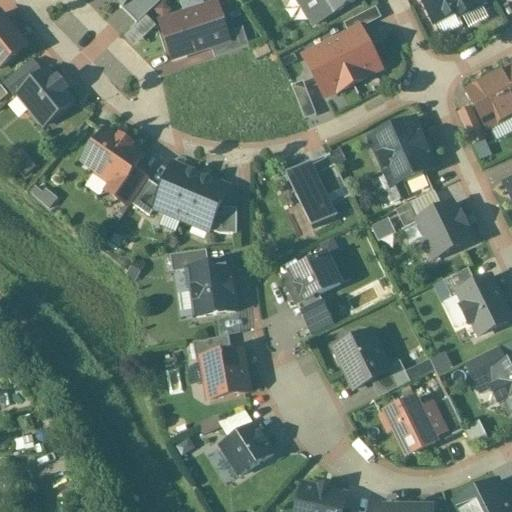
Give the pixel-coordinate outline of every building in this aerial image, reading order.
[(160,0),(127,0),(124,4),(125,4),(119,9),(136,26),(162,2),(160,0)] [(325,21),(325,22),(359,0),(295,0),(314,28),(325,21)] [(418,0),(433,26),(456,14),(459,18),(483,5),(480,0),(418,0)] [(205,12),(160,27),(172,62),(211,49),(225,44),(223,36),(216,18),(221,16),(217,4),(203,8),(205,12)] [(375,9),(344,26),(349,36),(381,19),(375,9)] [(0,69),(26,48),(0,15),(0,69)] [(242,30),(223,36),(225,44),(211,49),(214,60),(248,49),(242,30)] [(368,78),(381,72),(360,31),(304,60),(325,100),(338,94),(339,96),(369,80),(368,78)] [(31,62),(3,84),(15,99),(20,96),(19,95),(42,76),(31,62)] [(511,68),(489,81),(510,118),(511,116),(511,68)] [(65,92),(56,81),(55,82),(47,72),(42,76),(19,95),(20,96),(31,109),(30,110),(30,116),(36,125),(41,125),(43,128),(73,104),(64,93),(65,92)] [(489,81),(466,93),(487,130),(510,118),(489,81)] [(291,88),(305,121),(316,117),(303,84),(291,88)] [(414,120),(369,140),(385,176),(380,178),(391,189),(435,170),(421,139),(422,138),(414,120)] [(478,128),(466,133),(472,146),(484,141),(478,128)] [(118,141),(105,133),(83,165),(96,173),(94,176),(108,186),(110,183),(118,189),(120,190),(132,172),(142,158),(130,149),(131,147),(119,139),(118,141)] [(311,165),(285,177),(312,232),(337,219),(332,207),(316,176),(311,165)] [(182,221),(199,178),(173,167),(162,192),(155,210),(182,221)] [(350,199),(334,167),(332,168),(333,168),(316,176),(332,207),(349,199),(350,199)] [(132,172),(120,190),(118,189),(112,198),(128,210),(131,206),(148,182),(132,172)] [(226,190),(199,178),(182,221),(208,233),(209,232),(216,215),(226,190)] [(511,181),(503,186),(511,204),(511,181)] [(148,182),(131,206),(149,218),(155,210),(162,192),(148,182)] [(410,205),(395,212),(404,231),(418,224),(417,222),(418,222),(410,205)] [(418,222),(417,222),(418,224),(427,243),(423,245),(431,262),(435,260),(470,243),(464,231),(466,230),(465,228),(463,229),(459,219),(460,218),(460,217),(457,218),(451,206),(418,222)] [(224,210),(224,215),(216,215),(209,232),(219,236),(236,236),(236,210),(224,210)] [(388,223),(373,227),(376,239),(392,235),(388,223)] [(330,241),(319,247),(325,257),(326,257),(335,252),(330,241)] [(206,252),(170,257),(172,274),(189,272),(189,271),(208,268),(206,252)] [(325,257),(290,275),(304,303),(339,286),(326,257),(325,257)] [(208,268),(189,271),(189,272),(196,319),(235,313),(229,271),(209,274),(208,268)] [(468,270),(443,282),(451,300),(458,296),(458,295),(475,286),(468,270)] [(475,286),(458,295),(458,296),(464,308),(460,309),(469,327),(472,325),(478,338),(511,322),(490,279),(475,286)] [(353,337),(351,343),(334,351),(345,374),(347,374),(355,391),(370,384),(372,383),(372,381),(388,373),(389,373),(387,369),(376,347),(373,349),(366,335),(364,337),(358,335),(353,337)] [(228,338),(193,344),(196,362),(202,361),(201,360),(231,354),(228,338)] [(497,350),(465,365),(475,384),(491,376),(491,375),(505,368),(497,350)] [(231,354),(201,360),(202,361),(209,401),(248,394),(241,353),(231,354)] [(410,384),(399,363),(387,369),(389,373),(388,373),(396,391),(410,384)] [(511,364),(505,368),(491,375),(491,376),(496,387),(491,389),(498,405),(504,402),(510,414),(511,413),(511,364)] [(388,373),(372,381),(372,383),(370,384),(378,400),(396,391),(388,373)] [(448,399),(429,408),(430,408),(443,435),(441,436),(444,441),(463,432),(448,399)] [(413,402),(386,415),(407,458),(434,445),(432,440),(441,436),(443,435),(430,408),(419,414),(413,402)] [(244,415),(220,425),(230,441),(252,427),(244,415)] [(230,441),(220,448),(239,478),(273,456),(253,426),(252,427),(230,441)] [(510,511),(496,482),(454,503),(459,511),(510,511)] [(317,490),(303,486),(296,511),(341,511),(345,497),(331,493),(331,490),(318,487),(317,490)]
